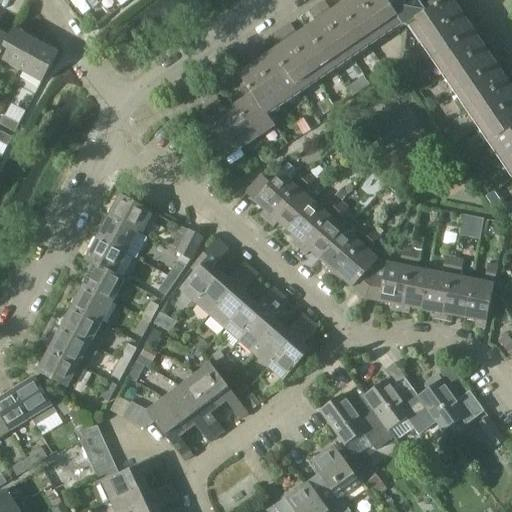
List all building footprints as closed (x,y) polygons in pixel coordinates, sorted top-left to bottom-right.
[(68,0),(69,0),(87,0),(94,8),(101,2),(99,0),(68,0)] [(397,30),(402,26),(425,7),(420,0),(399,0),(397,2),(395,0),(351,0),(354,3),(336,15),(325,0),(309,11),(319,26),(301,38),(291,23),(275,34),(286,49),(268,61),(258,46),(242,56),(252,71),(243,77),(266,110),(383,31),(387,37),(397,30)] [(437,0),(435,0),(425,7),(402,26),(407,27),(419,44),(426,39),(511,167),(511,96),(509,92),(511,90),(511,65),(498,75),(486,58),(500,48),(490,32),(475,42),(464,25),(478,15),(472,6),(458,15),(447,0),(446,0),(440,4),(437,0)] [(0,58),(19,69),(36,39),(13,27),(8,37),(9,37),(0,54),(0,58)] [(0,54),(9,37),(8,37),(0,32),(0,54)] [(58,52),(36,39),(19,69),(41,82),(58,52)] [(374,73),(379,80),(388,74),(383,67),(374,73)] [(237,104),(259,137),(276,126),(265,110),(266,110),(243,77),(235,83),(245,98),(237,104)] [(209,101),(242,149),(259,137),(237,104),(228,110),(218,95),(209,101)] [(224,161),(242,149),(209,101),(201,106),(211,121),(202,127),(224,161)] [(3,116),(0,121),(0,124),(15,133),(19,124),(3,116)] [(462,139),(456,130),(448,134),(449,135),(455,144),(462,139)] [(0,142),(8,146),(13,138),(0,131),(0,142)] [(259,215),(266,221),(308,174),(300,167),(288,181),(279,173),(270,183),(261,176),(245,194),(263,210),(259,215)] [(277,222),(286,231),(311,202),(303,194),(315,180),(308,174),(266,221),(273,227),(277,222)] [(120,195),(108,217),(138,233),(150,211),(120,195)] [(292,244),(299,250),(340,203),(333,197),(322,210),(311,202),(286,231),(296,239),(292,244)] [(310,251),(319,259),(344,230),(335,222),(347,208),(340,203),(299,250),(306,256),(310,251)] [(127,254),(138,233),(108,217),(97,238),(127,254)] [(324,272),(330,277),(372,230),(366,225),(354,239),(344,230),(319,259),(329,268),(324,272)] [(187,230),(186,230),(175,253),(191,261),(203,238),(187,230)] [(342,279),(364,298),(375,276),(368,270),(377,259),(367,250),(379,236),(372,230),(330,277),(337,284),(342,279)] [(415,236),(413,249),(422,251),(425,238),(415,236)] [(116,275),(127,254),(97,238),(85,260),(94,265),(115,276),(116,275)] [(180,289),(196,303),(222,274),(214,267),(229,250),(217,239),(191,269),(195,273),(180,289)] [(375,276),(364,298),(365,299),(391,304),(390,310),(399,312),(411,251),(403,249),(399,266),(388,264),(384,278),(375,276)] [(421,253),(411,251),(399,312),(409,314),(410,308),(421,310),(428,272),(418,270),(421,253)] [(440,274),(428,272),(421,310),(434,313),(432,319),(441,321),(453,259),(444,257),(440,274)] [(464,261),(453,259),(441,321),(451,323),(452,317),(464,319),(471,281),(461,279),(464,261)] [(168,277),(176,282),(186,267),(178,262),(168,277)] [(229,280),(222,274),(196,303),(210,316),(252,270),(244,263),(229,280)] [(126,280),(116,275),(115,276),(94,265),(83,286),(114,303),(126,280)] [(484,283),(471,281),(464,319),(476,322),(476,329),(485,331),(498,268),(487,266),(484,283)] [(225,329),(251,300),(243,293),(258,276),(252,270),(210,316),(225,329)] [(166,297),(176,282),(168,277),(158,291),(166,297)] [(102,324),(114,303),(83,286),(71,308),(102,324)] [(259,307),(251,300),(225,329),(240,342),(281,296),(274,290),(259,307)] [(288,302),(281,296),(240,342),(254,355),(281,326),(273,319),(288,302)] [(142,318),(151,323),(159,307),(151,303),(142,318)] [(91,346),(102,324),(71,308),(60,329),(91,346)] [(288,332),(281,326),(254,355),(269,368),(311,322),(303,315),(288,332)] [(142,338),(151,323),(142,318),(134,334),(142,338)] [(316,326),(311,322),(269,368),(284,381),(310,352),(303,345),(318,328),(316,326)] [(80,366),(91,346),(60,329),(49,349),(80,366)] [(151,333),(145,345),(156,351),(162,339),(151,333)] [(511,344),(506,335),(498,341),(511,360),(511,344)] [(119,361),(128,366),(137,349),(128,344),(119,361)] [(85,368),(80,366),(49,349),(37,372),(73,391),(85,368)] [(120,381),(128,366),(119,361),(111,376),(120,381)] [(136,363),(128,379),(136,384),(145,368),(136,363)] [(211,364),(194,377),(218,409),(227,402),(240,419),(248,414),(211,364)] [(431,412),(430,412),(445,432),(462,419),(467,426),(487,411),(472,390),(458,400),(439,374),(426,383),(430,388),(420,395),(416,389),(415,389),(431,412)] [(218,409),(194,377),(179,388),(216,438),(225,431),(211,414),(218,409)] [(431,412),(415,389),(404,398),(388,377),(366,394),(364,392),(363,393),(387,425),(386,426),(390,432),(407,419),(413,425),(430,412),(431,412)] [(14,391),(31,420),(35,426),(57,413),(53,407),(36,378),(14,391)] [(109,402),(117,386),(109,382),(100,398),(109,402)] [(216,438),(179,388),(163,401),(187,432),(196,425),(209,443),(216,438)] [(0,399),(0,413),(11,432),(31,420),(14,391),(0,399)] [(387,425),(363,393),(351,402),(343,392),(319,410),(346,446),(364,433),(368,439),(376,451),(395,438),(390,432),(386,426),(387,425)] [(187,432),(163,401),(148,412),(130,403),(123,418),(145,430),(155,422),(184,462),(193,455),(180,437),(187,432)] [(69,414),(80,427),(86,422),(74,408),(69,414)] [(0,438),(11,432),(0,413),(0,438)] [(488,418),(478,425),(495,448),(505,441),(488,418)] [(75,430),(80,440),(100,433),(94,421),(75,430)] [(80,440),(85,451),(105,443),(100,433),(80,440)] [(85,451),(90,462),(109,454),(105,443),(85,451)] [(324,481),(315,488),(330,511),(346,511),(349,510),(340,497),(362,482),(337,446),(312,463),(324,481)] [(28,459),(33,467),(48,458),(43,450),(28,459)] [(90,462),(95,473),(114,465),(109,454),(90,462)] [(102,482),(112,502),(147,485),(143,476),(164,466),(160,457),(119,476),(102,482)] [(17,477),(33,467),(28,459),(12,469),(17,477)] [(102,482),(119,476),(114,465),(95,473),(100,483),(102,482)] [(330,511),(314,488),(315,488),(311,483),(286,500),(294,511),(330,511)] [(116,511),(133,511),(176,493),(172,484),(151,493),(147,485),(112,502),(116,511)] [(0,511),(10,511),(17,508),(6,491),(0,494),(0,511)] [(159,511),(180,502),(176,493),(133,511),(159,511)]
